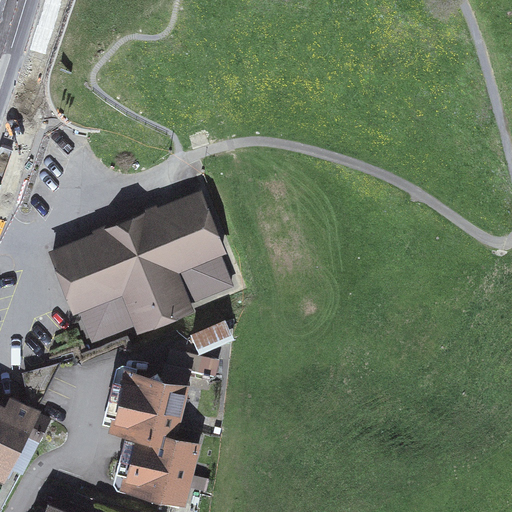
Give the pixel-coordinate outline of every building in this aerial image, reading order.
[(202,186),(49,248),(75,310),(79,309),(122,292),(135,323),(137,330),(195,308),(192,300),(234,284),(221,252),(227,249),(202,186)] [(135,323),(122,292),(79,309),(82,316),(92,341),(135,323)] [(192,332),(200,353),(236,338),(227,318),(192,332)] [(203,372),(164,362),(159,381),(149,379),(141,410),(162,416),(158,432),(186,439),(203,372)] [(15,408),(5,403),(0,413),(0,503),(1,504),(12,484),(49,416),(19,400),(15,408)] [(223,436),(194,429),(189,448),(166,443),(158,474),(179,479),(175,496),(207,504),(223,436)]
